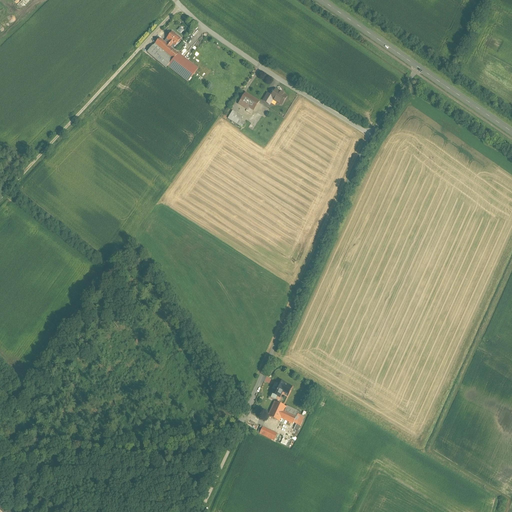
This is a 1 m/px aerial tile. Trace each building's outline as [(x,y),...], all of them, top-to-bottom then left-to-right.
[(184,40),(174,33),(168,41),(178,48),(184,40)] [(181,55),(161,39),(149,53),(190,84),(201,70),(181,55)] [(289,97),(277,90),(274,96),(268,93),(263,103),(271,107),(274,102),(283,107),(289,97)] [(262,103),(246,94),(239,106),(248,112),(250,109),(256,113),(262,103)] [(243,117),(234,111),(229,120),(243,128),(246,124),(240,120),(243,117)] [(285,384),(277,380),(271,394),(279,397),(282,391),(288,394),(291,388),(285,385),(285,384)] [(286,407),(274,402),(268,416),(282,423),(283,420),(293,424),(300,428),(305,418),(298,414),(299,412),(286,406),(286,407)] [(277,434),(260,426),(257,433),(274,441),(277,434)]
